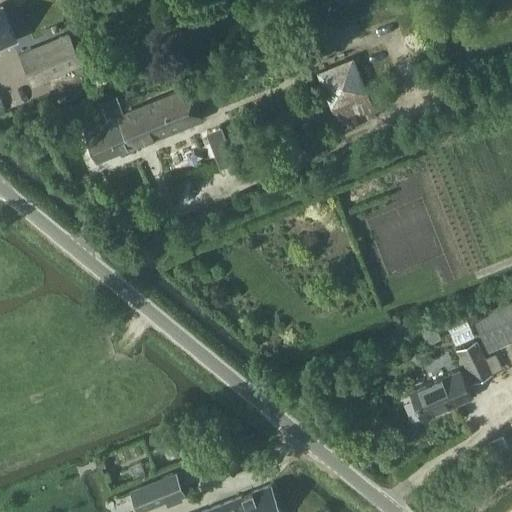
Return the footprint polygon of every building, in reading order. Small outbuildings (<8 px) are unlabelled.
[(0,5),(0,45),(17,38),(2,4),(0,5)] [(69,29),(18,52),(33,85),(84,62),(69,29)] [(354,56),(317,71),(331,107),(369,93),(354,56)] [(204,119),(191,85),(124,111),(117,94),(99,101),(106,118),(84,128),(97,162),(121,152),(122,156),(135,151),(134,148),(204,119)] [(511,297),(472,316),(488,351),(511,340),(511,297)] [(494,373),(493,372),(485,355),(476,336),(456,345),(472,383),(494,373)] [(423,419),(459,404),(459,403),(472,397),(462,368),(411,390),(423,419)] [(493,451),(509,445),(504,433),(488,439),(493,451)] [(177,472),(132,489),(140,510),(166,500),(168,505),(184,499),(181,493),(185,492),(177,472)] [(139,511),(122,475),(93,489),(104,511),(139,511)] [(279,511),(270,485),(202,511),(279,511)]
